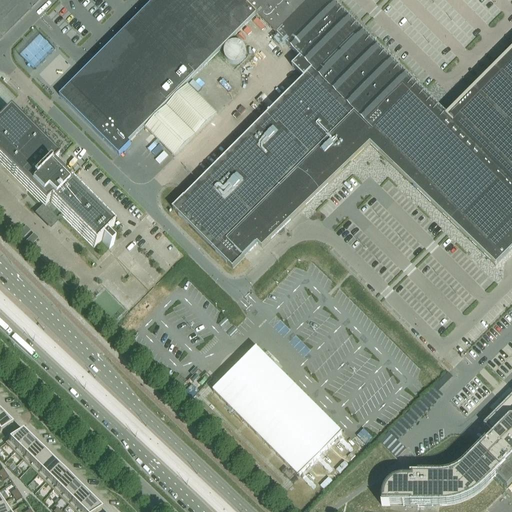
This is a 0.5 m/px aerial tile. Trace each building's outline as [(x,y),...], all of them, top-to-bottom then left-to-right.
[(312,0),(156,0),(75,81),(71,86),(60,97),(60,98),(61,97),(119,156),(119,157),(131,145),(129,143),(146,126),(147,127),(145,129),(174,158),(196,136),(217,115),(188,86),(187,85),(256,16),(257,15),(277,35),(312,0)] [(417,89),(335,7),(327,0),(312,0),(277,35),(300,58),(292,66),(305,78),(185,198),(184,198),(173,210),(233,270),(258,245),(263,250),(278,235),(281,232),(284,229),(348,167),(370,146),(380,155),(380,154),(383,157),(387,161),(388,162),(390,164),(394,167),(393,168),(485,257),(496,267),(511,250),(511,53),(447,119),(441,113),(436,108),(434,106),(417,89)] [(233,65),(234,65),(235,65),(236,65),(238,65),(239,65),(240,64),(241,63),(242,63),(243,62),(244,61),(245,60),(245,59),(246,57),(246,56),(247,55),(247,54),(247,52),(246,51),(246,50),(245,48),(245,47),(244,46),(243,46),(242,45),(241,44),(240,43),(239,43),(238,43),(237,42),(235,42),(234,42),(233,43),(232,43),(230,43),(229,44),(228,45),(227,45),(226,46),(226,47),(225,49),(224,50),(224,51),(224,52),(224,53),(224,55),(224,56),(224,57),(225,58),(225,59),(226,61),(227,62),(228,63),(229,63),(230,64),(231,64),(233,65)] [(113,245),(107,239),(105,237),(113,229),(69,186),(69,187),(67,185),(68,185),(52,168),(57,163),(9,114),(0,122),(0,164),(32,197),(51,216),(55,211),(93,249),(101,242),(109,249),(113,246),(113,245)] [(214,393),(299,478),(300,478),(342,435),(257,350),(256,350),(214,392),(214,393)] [(187,383),(179,376),(172,384),(179,391),(187,383)] [(511,397),(505,405),(484,426),(494,436),(464,466),(462,468),(461,469),(459,470),(457,471),(455,472),(453,473),(451,474),(449,475),(446,475),(444,476),(442,476),(440,476),(410,476),(410,479),(407,479),(405,479),(404,479),(402,479),(400,479),(398,480),(396,480),(395,481),(393,482),(391,483),(390,484),(388,485),(387,487),(386,488),(385,490),(384,491),(384,493),(383,495),(383,497),(382,498),(382,500),(382,507),(440,507),(447,506),(454,505),(461,503),(468,500),(474,497),(480,492),(486,487),(493,480),(505,492),(511,484),(511,397)] [(2,417),(0,418),(0,434),(12,427),(2,417)] [(22,434),(5,445),(14,454),(28,440),(22,434)] [(28,440),(14,454),(22,462),(36,448),(28,440)] [(36,448),(22,462),(30,469),(44,455),(36,448)] [(44,455),(30,469),(37,477),(51,463),(44,455)] [(51,463),(37,477),(45,485),(59,471),(51,463)] [(59,471),(45,485),(53,492),(67,478),(59,471)] [(67,478),(53,492),(60,500),(74,486),(67,478)] [(74,486),(60,500),(68,507),(82,493),(74,486)] [(82,493),(68,507),(72,511),(78,511),(90,501),(82,493)] [(100,511),(90,501),(78,511),(100,511)]
